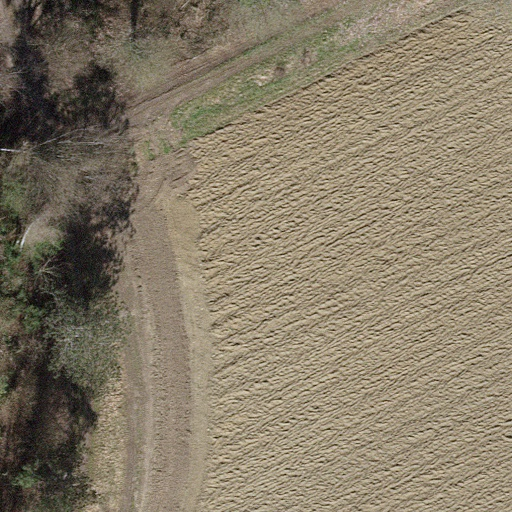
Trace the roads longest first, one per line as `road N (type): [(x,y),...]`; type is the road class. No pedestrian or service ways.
road 1 (track): [(72,511),(86,403),(64,196),(17,0)]
road 2 (track): [(56,154),(364,0)]
